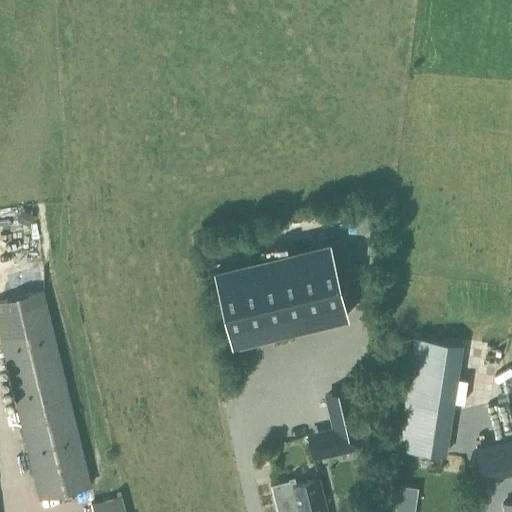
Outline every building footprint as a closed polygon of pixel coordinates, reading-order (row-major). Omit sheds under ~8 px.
[(329,240),(215,268),(234,343),(347,316),(329,240)] [(32,267),(18,271),(22,286),(36,283),(32,267)] [(0,335),(40,498),(92,484),(45,290),(0,300),(0,335)] [(447,454),(464,343),(415,336),(398,447),(447,454)] [(365,446),(351,386),(324,393),(332,426),(338,453),(365,446)] [(292,423),(259,431),(262,442),(295,434),(292,423)] [(485,478),(511,471),(511,438),(476,446),(485,478)] [(327,511),(320,478),(294,484),(293,479),(272,484),(278,511),(327,511)] [(92,511),(125,511),(121,494),(90,502),(92,511)]
